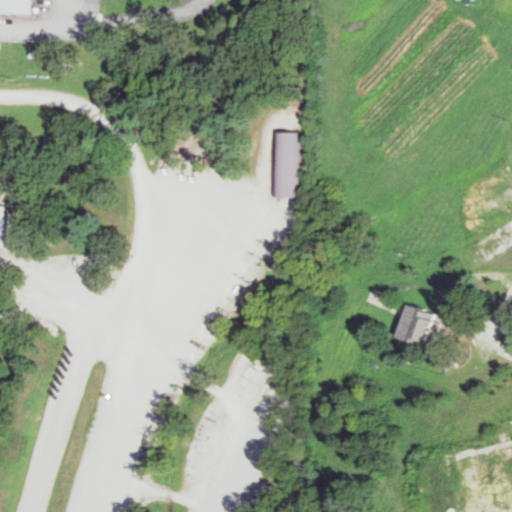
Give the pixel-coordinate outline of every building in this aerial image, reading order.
[(0,0),(0,1),(7,1),(7,13),(46,14),(46,0),(0,0)] [(309,133),(282,133),(281,197),(307,197),(309,133)] [(18,207),(0,206),(0,248),(18,248),(18,207)] [(22,295),(22,284),(5,284),(5,296),(22,295)] [(429,339),(442,343),(448,321),(438,318),(440,311),(417,305),(408,338),(427,344),(429,339)]
